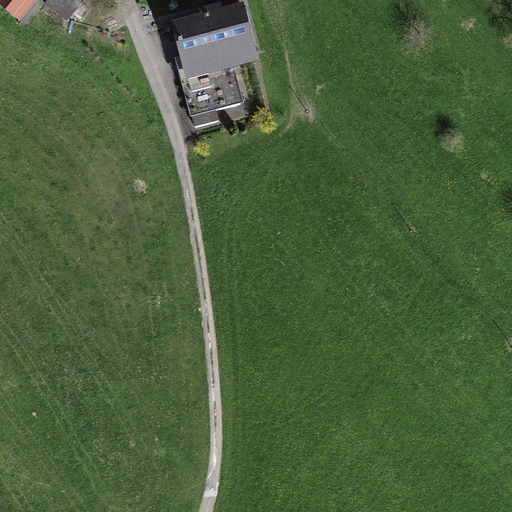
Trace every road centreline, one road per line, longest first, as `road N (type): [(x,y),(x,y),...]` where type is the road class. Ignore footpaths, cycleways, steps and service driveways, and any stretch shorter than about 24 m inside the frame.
road 1 (track): [(202,511),(218,457),(192,184)]
road 2 (track): [(129,0),(192,184)]
